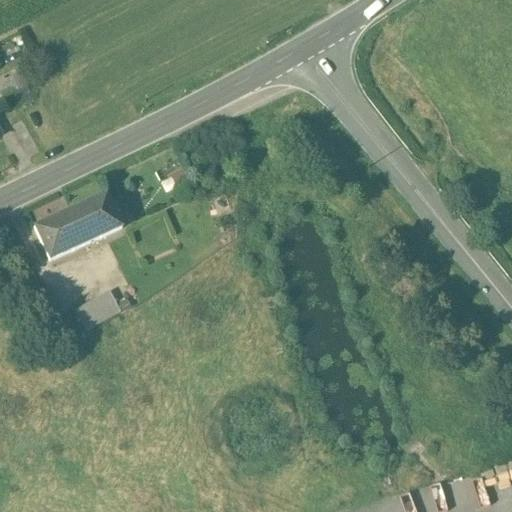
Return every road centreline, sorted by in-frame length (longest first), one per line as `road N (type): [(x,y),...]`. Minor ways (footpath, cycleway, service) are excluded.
road 1 (secondary): [(0,200),(306,49)]
road 2 (secondary): [(511,303),(306,49)]
